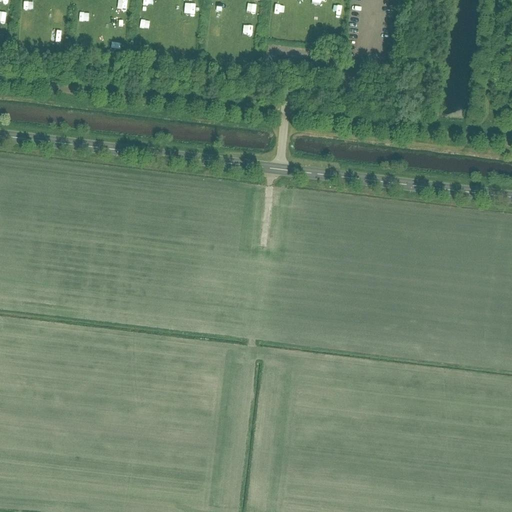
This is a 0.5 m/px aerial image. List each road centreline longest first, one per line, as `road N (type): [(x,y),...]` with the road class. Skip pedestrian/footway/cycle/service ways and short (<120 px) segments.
road 1 (tertiary): [(511,198),(0,136)]
road 2 (track): [(262,244),(290,95),(343,89),(368,43)]
